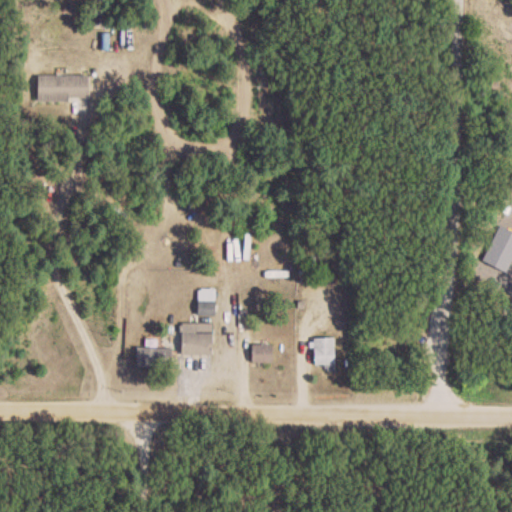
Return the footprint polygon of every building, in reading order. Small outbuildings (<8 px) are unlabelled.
[(92,76),(40,76),(40,99),(92,99),(92,76)] [(217,316),(217,289),(200,289),(200,316),(217,316)] [(216,355),(216,324),(183,324),(183,355),(216,355)] [(337,338),(315,338),(315,367),(337,367),(337,338)] [(254,363),(275,363),(275,345),(254,345),(254,363)] [(175,348),(138,348),(138,368),(175,368),(175,348)]
